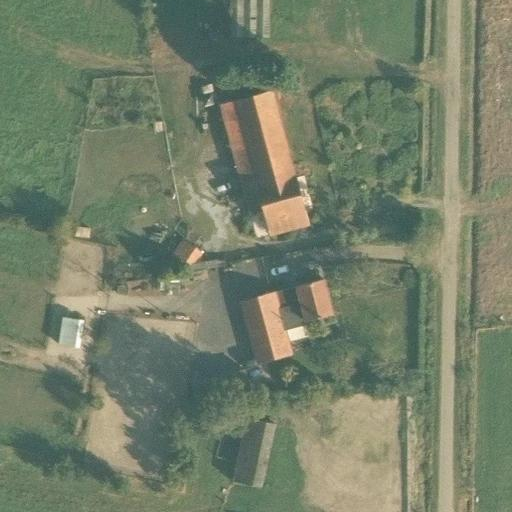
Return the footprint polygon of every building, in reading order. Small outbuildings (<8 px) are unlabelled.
[(269,38),(269,0),(230,0),(230,37),(269,38)] [(309,224),(272,91),(219,106),(245,196),(250,215),(264,211),(271,235),(309,224)] [(189,273),(203,254),(183,239),(169,258),(189,273)] [(307,324),(306,321),(333,314),(323,279),(297,286),(242,302),(258,363),(291,354),(285,330),(307,324)] [(62,317),(59,345),(80,347),(84,319),(62,317)] [(261,486),(274,422),(244,416),(231,480),(261,486)] [(326,478),(352,478),(353,448),(327,447),(326,478)]
